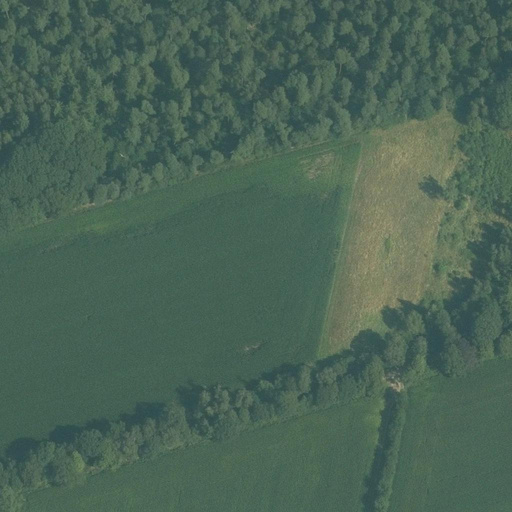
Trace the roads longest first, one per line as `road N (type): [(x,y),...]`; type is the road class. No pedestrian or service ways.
road 1 (track): [(403,371),(0,481)]
road 2 (track): [(368,511),(403,371)]
